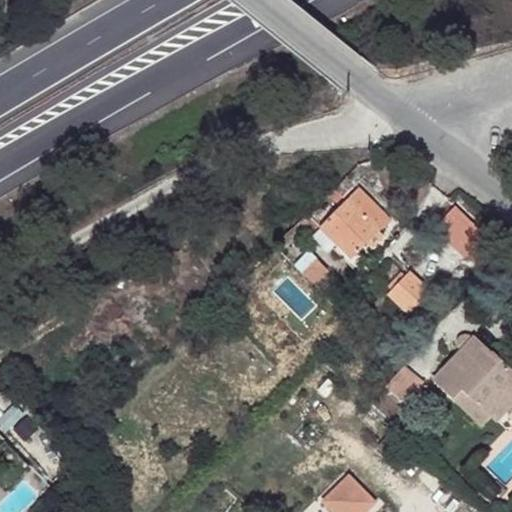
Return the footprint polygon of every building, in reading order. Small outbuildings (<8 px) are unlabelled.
[(390,220),(360,190),(322,228),(352,258),(367,243),(379,231),(390,220)] [(344,197),(336,190),(330,196),(337,204),(344,197)] [(488,237),(456,206),(436,228),(468,259),(473,254),(488,237)] [(337,244),(322,228),(313,237),(329,253),(337,244)] [(373,249),(384,237),(379,231),(367,243),(373,249)] [(485,265),(500,248),(488,237),(473,254),(485,265)] [(314,286),(330,271),(310,250),(294,264),(314,286)] [(430,291),(411,273),(406,278),(393,291),(389,295),(409,315),(430,291)] [(393,291),(406,278),(401,274),(389,287),(393,291)] [(500,422),(511,409),(511,367),(497,354),(495,357),(475,338),(435,381),(455,400),(464,389),(493,416),(500,422)] [(406,404),(423,384),(404,367),(402,369),(372,402),(398,425),(412,410),(406,404)] [(493,416),(464,389),(455,400),(483,427),(493,416)] [(365,511),(375,504),(349,478),(324,502),(333,511),(365,511)]
